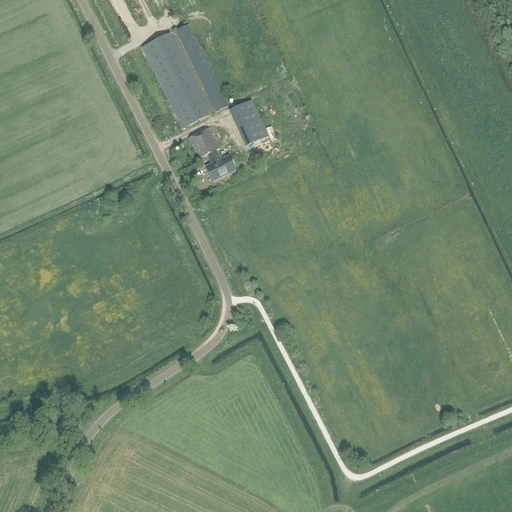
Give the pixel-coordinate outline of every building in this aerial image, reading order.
[(175,33),(207,97),(215,114),(229,107),(188,26),(175,33)] [(211,116),(170,35),(142,49),(183,130),(211,116)] [(269,138),(251,102),(229,112),(246,149),(269,138)] [(209,156),(216,153),(218,151),(208,130),(187,141),(198,162),(209,156)] [(216,153),(209,156),(213,165),(206,169),(213,184),(235,173),(228,158),(220,162),(216,153)]
